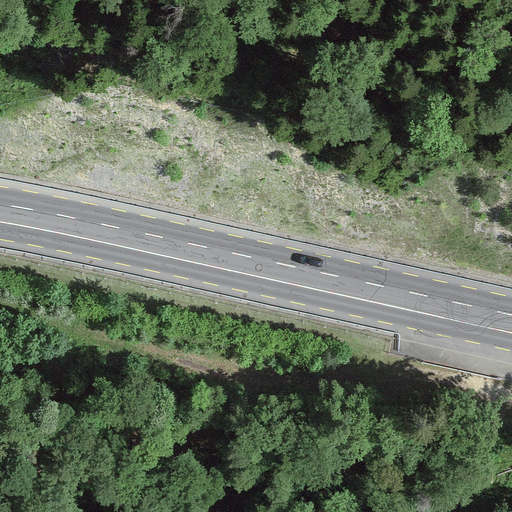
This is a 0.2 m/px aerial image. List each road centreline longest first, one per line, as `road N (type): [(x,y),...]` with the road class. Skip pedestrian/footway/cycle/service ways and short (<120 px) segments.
road 1 (primary): [(511,325),(0,213)]
road 2 (track): [(212,0),(257,33),(342,23),(375,30),(420,61),(455,67),(493,54),(511,34)]
